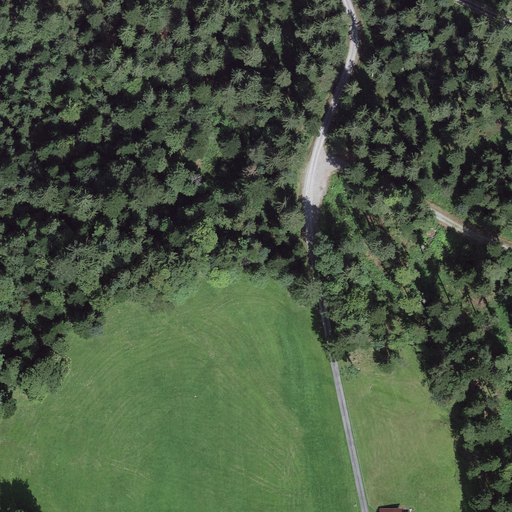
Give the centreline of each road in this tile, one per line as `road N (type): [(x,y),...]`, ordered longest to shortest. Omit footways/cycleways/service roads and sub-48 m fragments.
road 1 (residential): [(364,511),(308,229),(311,153),(354,42),(343,0)]
road 2 (track): [(310,159),(360,172),(481,235),(511,240)]
